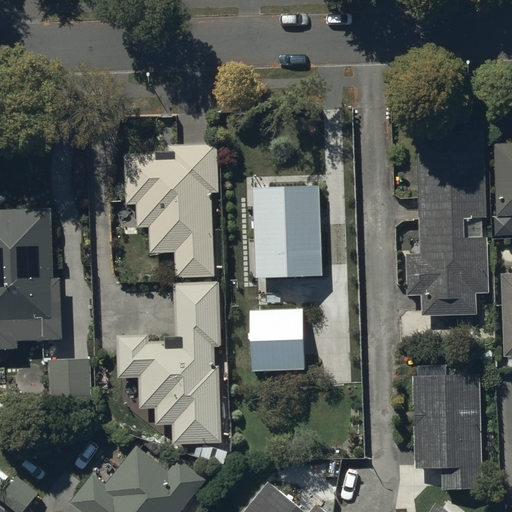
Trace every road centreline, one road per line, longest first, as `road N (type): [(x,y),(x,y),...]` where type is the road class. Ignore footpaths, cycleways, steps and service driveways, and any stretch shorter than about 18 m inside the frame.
road 1 (residential): [(385,494),(370,39)]
road 2 (residential): [(0,50),(370,39)]
road 3 (residential): [(370,39),(511,34)]
